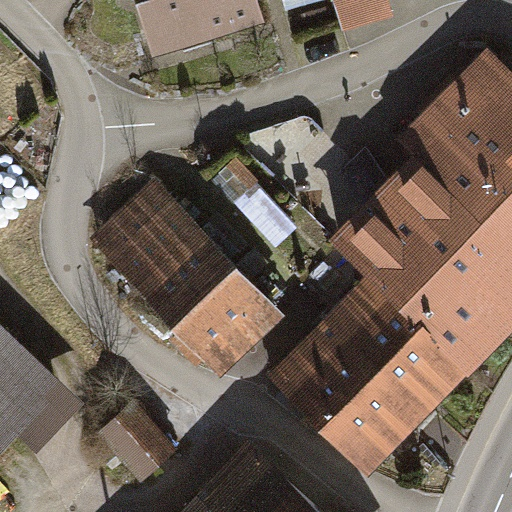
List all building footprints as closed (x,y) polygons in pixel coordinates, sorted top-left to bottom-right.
[(127,0),(145,65),(248,37),(238,0),(127,0)] [(378,0),(328,0),(339,35),(385,21),(378,0)] [(270,378),(367,472),(511,324),(511,82),(485,56),(396,147),(413,163),(328,250),(363,284),(270,378)] [(233,164),(219,178),(236,193),(249,179),(233,164)] [(271,314),(152,187),(89,246),(208,372),(271,314)] [(0,453),(56,397),(0,341),(0,453)] [(136,408),(93,440),(131,492),(175,459),(136,408)] [(303,511),(234,449),(175,511),(303,511)]
